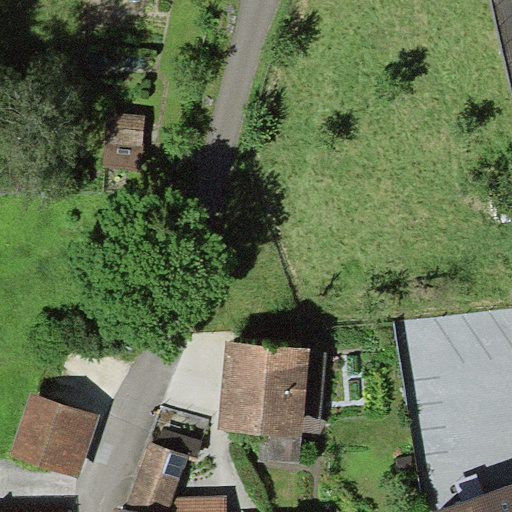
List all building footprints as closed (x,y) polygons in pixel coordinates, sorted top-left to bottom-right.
[(107,111),(104,163),(141,165),(144,114),(107,111)] [(227,338),(220,426),(321,433),(327,349),(311,348),(311,344),(227,338)] [(30,393),(9,455),(79,478),(100,416),(30,393)] [(188,457),(149,442),(124,510),(118,508),(116,511),(226,511),(227,495),(173,496),(188,457)] [(511,511),(511,484),(434,511),(433,511),(511,511)]
